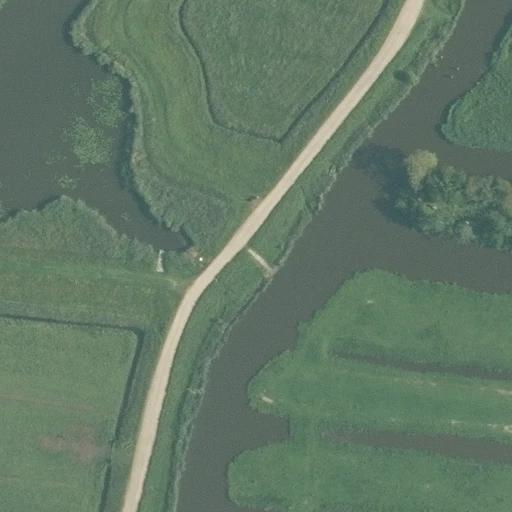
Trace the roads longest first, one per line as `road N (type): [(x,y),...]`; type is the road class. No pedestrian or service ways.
road 1 (track): [(412,0),(375,62),(238,238)]
road 2 (track): [(190,289),(124,511)]
